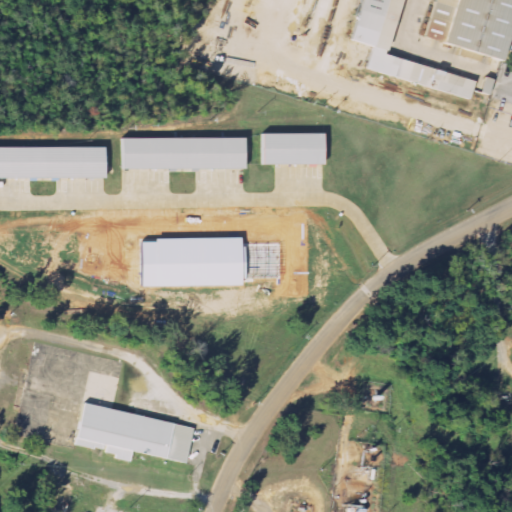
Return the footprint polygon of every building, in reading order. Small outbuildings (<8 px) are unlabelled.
[(474,80),(384,51),(400,0),(387,0),(382,17),(359,9),(349,39),(372,46),(365,68),(468,101),(474,80)] [(511,0),(432,0),(422,36),(497,58),(500,48),(511,51),(511,0)] [(482,75),(477,91),(486,94),(491,78),(482,75)] [(320,134),(259,134),(259,166),(320,166),(320,134)] [(120,170),(241,170),(241,139),(120,139),(120,170)] [(102,147),(0,147),(0,179),(102,179),(102,147)] [(184,463),(192,426),(80,405),(72,447),(129,458),(130,453),(184,463)]
